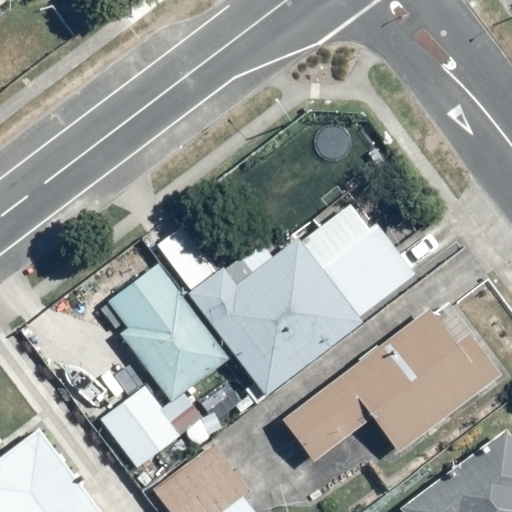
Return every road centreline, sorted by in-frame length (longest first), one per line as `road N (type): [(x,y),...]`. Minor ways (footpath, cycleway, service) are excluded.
road 1 (residential): [(0,218),(288,0)]
road 2 (residential): [(511,152),(387,0)]
